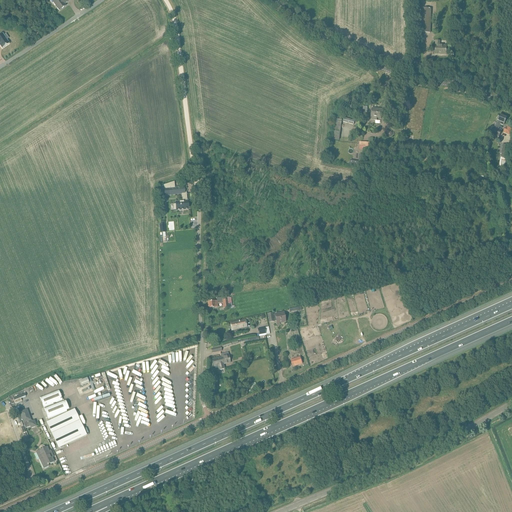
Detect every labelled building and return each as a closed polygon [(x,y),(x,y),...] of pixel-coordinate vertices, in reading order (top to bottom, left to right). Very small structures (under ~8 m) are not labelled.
[(56,0),(53,3),(59,11),(66,6),(64,4),(69,1),(68,0),(56,0)] [(420,32),(431,33),(432,9),(421,8),(420,32)] [(0,45),(2,49),(9,44),(7,40),(7,39),(8,38),(6,34),(4,36),(2,33),(0,35),(0,45)] [(446,54),(447,46),(440,46),(440,42),(436,41),(435,54),(440,54),(440,53),(446,54)] [(371,116),(370,120),(377,121),(377,117),(381,117),(382,115),(382,110),(372,109),(371,114),(371,116)] [(490,133),(499,137),(502,131),(498,129),(500,124),(503,126),(507,118),(500,115),(497,120),(498,121),(495,128),(492,127),(490,133)] [(339,141),(342,120),(335,119),(333,131),(334,131),(332,140),(339,141)] [(372,151),(373,143),(359,142),(359,150),(372,151)] [(502,182),(504,175),(494,173),(492,180),(502,182)] [(165,185),(166,195),(182,194),(185,194),(185,193),(184,187),(175,187),(174,182),(165,185)] [(182,194),(182,202),(176,202),(176,204),(173,204),(174,209),(176,209),(176,210),(188,209),(188,201),(187,201),(186,193),(185,193),(185,194),(182,194)] [(222,300),(208,302),(208,308),(218,307),(217,304),(222,303),(223,308),(228,308),(228,309),(234,308),(234,306),(232,306),(231,299),(228,300),(227,297),(222,297),(222,300)] [(285,322),(284,313),(273,315),(273,313),(267,314),(269,322),(274,321),(274,320),(276,320),(277,323),(279,323),(285,322)] [(246,327),(245,320),(230,323),(232,330),(246,327)] [(220,347),(211,349),(212,353),(221,351),(221,348),(223,347),(223,348),(231,345),(231,343),(220,346),(220,347)] [(221,354),(222,357),(223,357),(225,364),(230,363),(228,353),(221,354)] [(220,358),(212,360),(214,367),(214,368),(218,368),(219,370),(224,369),(223,364),(225,364),(223,357),(222,357),(220,358)] [(303,364),(300,357),(291,360),(293,367),(303,364)] [(249,385),(252,391),(257,388),(255,383),(249,385)] [(63,400),(59,390),(40,398),(44,408),(63,400)] [(15,403),(21,401),(20,399),(26,397),(25,394),(13,398),(15,403)] [(67,412),(63,401),(44,408),(48,419),(67,412)] [(86,435),(74,409),(47,422),(59,448),(86,435)] [(26,410),(19,412),(25,428),(30,426),(32,428),(34,427),(35,424),(34,422),(32,421),(30,422),(29,420),(30,420),(26,410)] [(40,450),(43,457),(39,458),(44,468),(49,466),(48,465),(49,465),(48,464),(54,462),(52,458),(53,457),(50,450),(49,451),(47,447),(45,448),(45,447),(44,446),(41,448),(40,449),(41,450),(40,450)]
